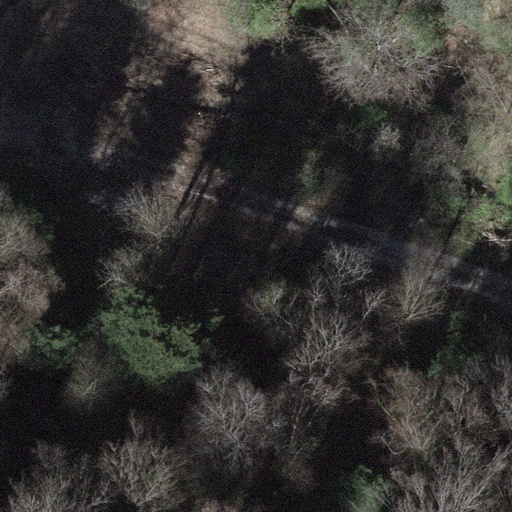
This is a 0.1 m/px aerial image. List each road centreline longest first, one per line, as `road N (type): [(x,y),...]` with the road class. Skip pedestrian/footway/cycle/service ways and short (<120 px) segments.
road 1 (track): [(0,66),(37,17),(103,16),(288,62),(511,97)]
road 2 (track): [(0,129),(511,310)]
